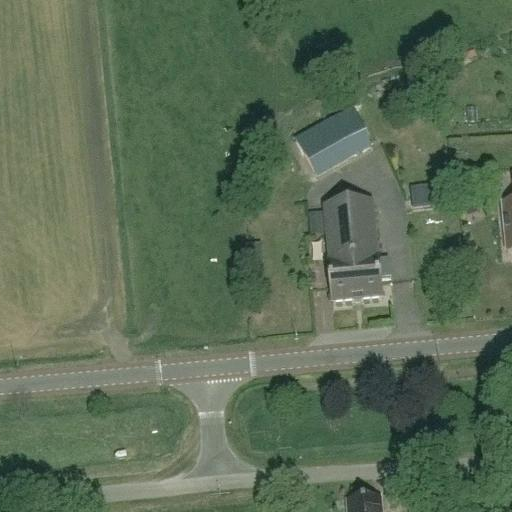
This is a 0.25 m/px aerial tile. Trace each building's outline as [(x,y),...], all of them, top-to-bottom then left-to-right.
[(352,158),(340,139),(304,159),(315,179),(352,158)] [(511,203),(503,205),(504,220),(504,219),(507,255),(511,254),(511,203)] [(333,307),(383,302),(379,260),(378,260),(373,206),(324,211),(329,265),(333,307)] [(261,247),(245,248),(248,274),(264,273),(261,247)] [(383,511),(382,502),(348,505),(348,511),(383,511)]
